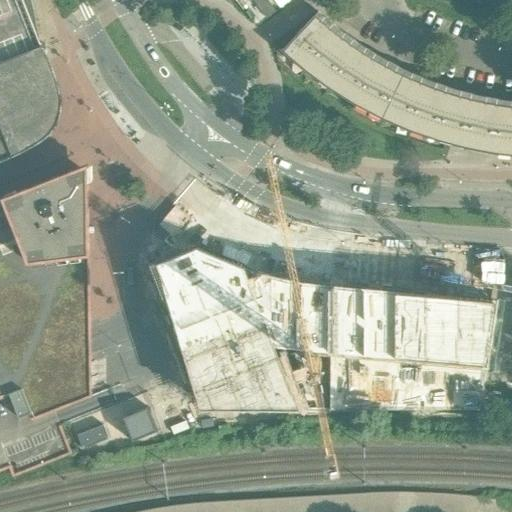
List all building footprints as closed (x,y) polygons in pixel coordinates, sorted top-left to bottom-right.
[(44,43),(39,45),(28,0),(0,0),(0,145),(33,132),(40,127),(45,121),(49,114),(51,107),(52,99),(45,39),(44,39),(44,43)] [(511,106),(503,106),(477,101),(452,94),(435,89),(418,82),(402,75),(386,67),(371,58),(356,49),(342,38),(328,27),(314,15),(283,49),(282,48),(280,50),(281,52),(303,71),(328,89),(353,105),(368,113),(381,119),(409,132),(437,141),(466,149),(496,155),(511,156),(511,106)] [(0,470),(9,467),(13,476),(71,453),(59,425),(126,399),(123,391),(120,384),(91,395),(91,393),(91,392),(91,379),(91,376),(91,370),(90,363),(91,363),(91,354),(90,327),(88,176),(87,163),(75,168),(0,197),(0,470)] [(196,247),(154,263),(212,410),(481,410),(497,301),(317,285),(302,283),(287,280),(272,277),(257,272),(243,266),(196,247)] [(132,442),(157,431),(147,407),(122,417),(132,442)] [(82,449),(108,439),(103,425),(76,435),(82,449)] [(383,511),(383,492),(370,493),(371,511),(383,511)] [(395,511),(395,492),(383,492),(383,511),(395,511)] [(407,511),(408,492),(395,492),(395,511),(407,511)] [(419,511),(420,492),(408,492),(407,511),(419,511)] [(430,511),(432,493),(420,492),(419,511),(430,511)] [(359,511),(358,493),(347,494),(347,511),(359,511)] [(371,511),(370,493),(358,493),(359,511),(371,511)] [(442,511),(444,493),(432,493),(430,511),(442,511)] [(454,511),(456,494),(444,493),(442,511),(454,511)] [(347,511),(347,494),(335,495),(335,511),(347,511)] [(466,511),(468,495),(456,494),(454,511),(466,511)] [(324,511),(323,495),(311,496),(312,511),(324,511)] [(335,511),(335,495),(323,495),(324,511),(335,511)] [(478,511),(480,497),(468,495),(466,511),(478,511)] [(312,511),(311,496),(300,497),(300,511),(312,511)] [(288,511),(288,497),(276,498),(276,511),(288,511)] [(300,511),(300,497),(288,497),(288,511),(300,511)] [(490,511),(492,498),(480,497),(478,511),(490,511)] [(276,511),(276,498),(264,499),(264,511),(276,511)] [(503,511),(505,500),(492,498),(490,511),(503,511)] [(253,511),(252,499),(241,500),(241,511),(253,511)] [(264,511),(264,499),(252,499),(253,511),(264,511)] [(241,511),(241,500),(229,501),(229,511),(241,511)] [(511,511),(511,501),(510,501),(505,500),(503,511),(511,511)] [(217,511),(217,501),(205,502),(205,511),(217,511)] [(229,511),(229,501),(217,501),(217,511),(229,511)] [(205,511),(205,502),(193,503),(194,511),(205,511)] [(194,511),(193,503),(186,504),(182,504),(182,511),(194,511)]
